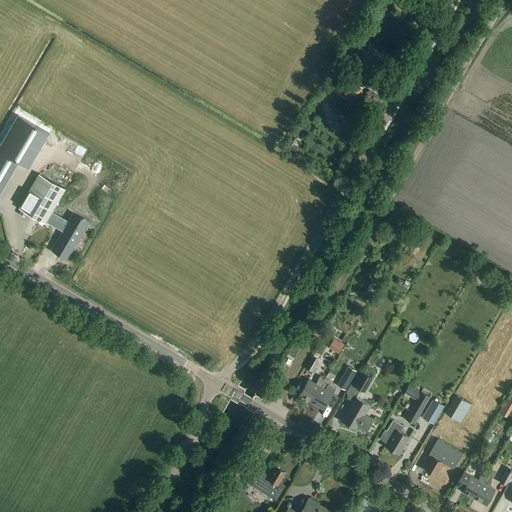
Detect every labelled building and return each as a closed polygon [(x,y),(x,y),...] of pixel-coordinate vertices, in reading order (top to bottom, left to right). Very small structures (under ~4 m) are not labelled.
[(371,43),(353,33),(349,42),(357,46),(348,62),(360,69),(369,53),(366,51),(371,43)] [(352,102),(361,88),(341,75),(332,90),(344,97),(341,102),(337,99),(329,111),(350,124),(352,122),(354,123),(358,116),(356,115),(357,112),(347,106),(351,101),(352,102)] [(18,115),(0,145),(0,193),(18,162),(28,168),(49,133),(18,115)] [(341,126),(336,123),(332,129),(338,132),(341,126)] [(64,189),(39,174),(19,208),(21,209),(27,213),(32,215),(39,220),(45,223),(64,189)] [(52,210),(46,221),(64,231),(61,236),(65,238),(58,251),(67,256),(83,227),(71,220),(70,221),(52,210)] [(39,220),(32,215),(22,233),(29,237),(39,220)] [(398,277),(394,283),(400,286),(403,281),(398,277)] [(359,320),(363,313),(356,308),(351,316),(359,320)] [(334,338),(329,348),(339,354),(345,344),(334,338)] [(312,372),(320,360),(312,355),(305,368),(312,372)] [(362,371),(353,386),(365,393),(374,378),(362,371)] [(345,372),(337,386),(345,391),(353,377),(345,372)] [(308,379),(298,395),(311,402),(320,387),(325,379),(320,376),(317,380),(318,380),(315,384),(308,379)] [(320,387),(311,402),(323,409),(326,404),(332,407),(338,397),(332,394),(336,389),(329,385),(330,382),(327,380),(325,379),(320,387)] [(414,424),(430,397),(409,385),(404,393),(416,400),(405,419),(414,424)] [(356,395),(353,401),(341,420),(356,429),(357,426),(367,431),(374,419),(365,413),(371,404),(356,395)] [(455,395),(445,413),(460,422),(471,404),(455,395)] [(456,428),(463,435),(476,421),(469,414),(456,428)] [(392,434),(385,446),(399,454),(409,437),(400,432),(404,426),(393,420),(386,431),(392,434)] [(168,452),(174,439),(169,437),(163,450),(168,452)] [(432,457),(425,470),(434,475),(441,462),(453,468),(462,453),(452,447),(444,443),(437,439),(428,454),(432,457)] [(479,473),(485,465),(481,462),(475,470),(479,473)] [(260,470),(251,485),(277,500),(286,485),(279,481),(285,472),(276,466),(270,476),(260,470)] [(499,482),(506,486),(511,474),(511,469),(507,467),(499,482)] [(477,479),(471,475),(464,470),(456,485),(462,489),(461,491),(473,498),(487,474),(482,471),(477,479)] [(487,474),(473,498),(486,505),(495,489),(487,485),(492,477),(487,474)] [(219,485),(211,500),(211,501),(212,501),(212,502),(222,507),(227,498),(226,498),(230,491),(219,485)] [(331,511),(309,499),(301,511),(295,511),(289,508),(290,505),(285,511),(331,511)]
